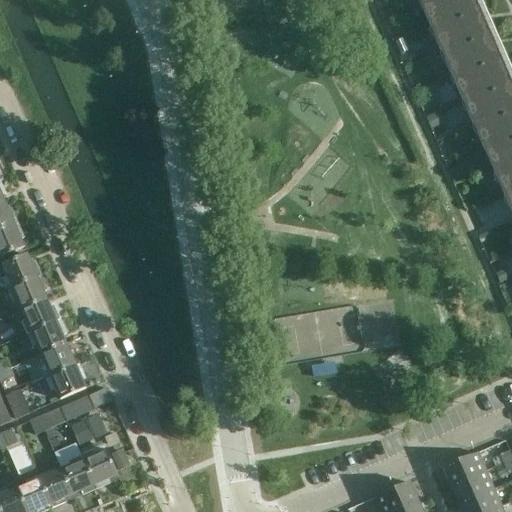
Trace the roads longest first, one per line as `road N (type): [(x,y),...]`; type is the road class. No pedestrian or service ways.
road 1 (unclassified): [(243,511),(190,185),(148,0)]
road 2 (residential): [(182,511),(0,92)]
road 3 (residential): [(299,511),(511,416)]
